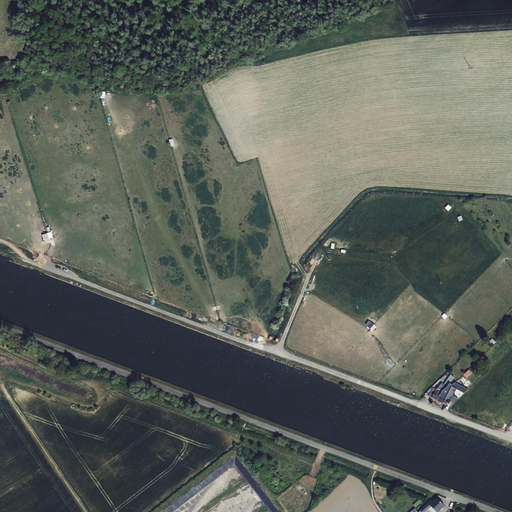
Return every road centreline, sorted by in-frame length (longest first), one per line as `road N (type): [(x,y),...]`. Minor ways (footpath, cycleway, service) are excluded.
road 1 (track): [(277,352),(33,263)]
road 2 (track): [(298,265),(302,249),(363,185),(511,191)]
